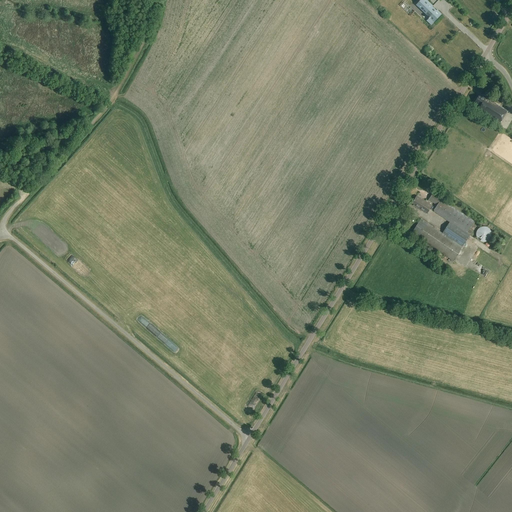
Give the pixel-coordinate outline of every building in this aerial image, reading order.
[(437,1),(435,0),(421,0),(419,2),(428,10),(429,9),(433,13),(431,15),(435,19),(445,9),(440,4),(440,5),(437,2),(437,1)] [(485,99),(479,96),(475,103),(479,106),(479,110),(501,123),(508,111),(486,98),(485,99)] [(475,222),(433,194),(429,200),(436,205),(433,210),(434,212),(449,222),(441,233),(421,219),(411,233),(453,261),(470,237),(467,235),(475,222)] [(432,206),(417,196),(413,203),(414,204),(413,206),(426,214),(432,206)] [(477,231),(476,233),(476,235),(477,237),(478,239),(479,240),(481,241),(483,242),(485,242),(487,242),(488,241),(490,239),(491,238),(492,236),(492,234),(491,232),(490,230),(489,228),(487,227),(485,227),(483,227),(481,227),(479,228),(478,229),(477,231)] [(93,270),(88,275),(96,283),(97,281),(100,285),(104,281),(93,270)]
